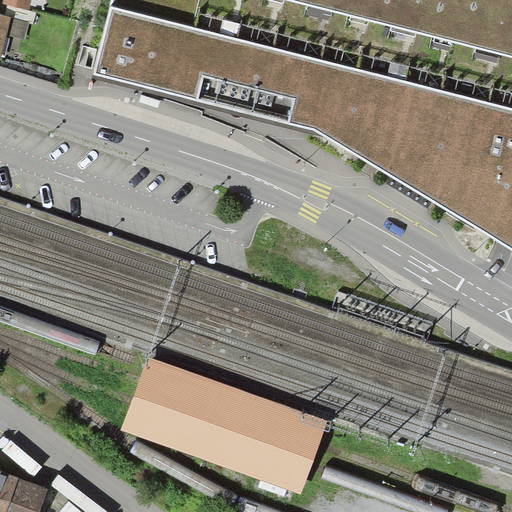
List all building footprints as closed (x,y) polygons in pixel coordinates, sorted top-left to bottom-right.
[(0,0),(0,3),(30,10),(32,0),(0,0)] [(511,0),(111,0),(94,74),(314,130),(511,249),(511,0)] [(0,60),(6,34),(11,18),(0,15),(0,60)] [(29,23),(11,18),(6,34),(25,39),(29,23)] [(328,421),(150,358),(140,380),(131,402),(121,429),(301,494),(312,467),(319,445),(328,421)] [(38,511),(48,488),(0,469),(0,511),(38,511)]
